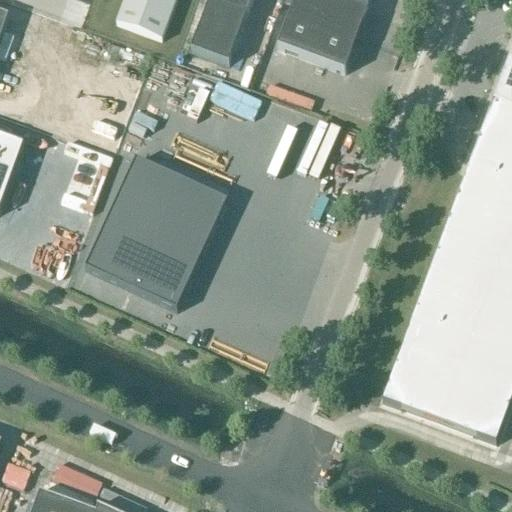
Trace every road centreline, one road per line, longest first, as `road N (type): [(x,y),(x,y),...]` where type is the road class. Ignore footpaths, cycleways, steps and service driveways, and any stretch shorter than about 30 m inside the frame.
road 1 (unclassified): [(265,502),(448,0)]
road 2 (unclassified): [(0,380),(265,502)]
